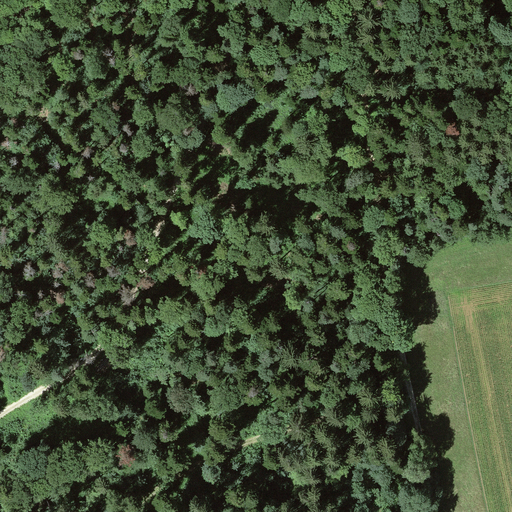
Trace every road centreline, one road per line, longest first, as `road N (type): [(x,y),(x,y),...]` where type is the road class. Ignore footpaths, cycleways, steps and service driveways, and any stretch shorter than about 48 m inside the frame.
road 1 (track): [(432,511),(390,314),(349,0)]
road 2 (track): [(0,416),(112,332),(224,59),(265,0)]
road 3 (track): [(411,410),(341,415),(227,449),(159,486),(136,511)]
